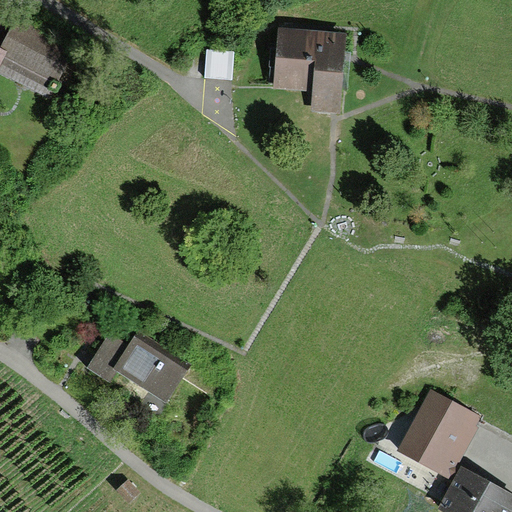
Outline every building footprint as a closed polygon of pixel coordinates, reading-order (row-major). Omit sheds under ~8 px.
[(60,88),(77,52),(25,29),(9,65),(60,88)] [(277,36),(273,88),(308,91),(307,104),(337,106),(342,40),(277,36)] [(237,82),(238,55),(210,54),(209,81),(237,82)] [(116,379),(159,405),(185,362),(138,333),(126,353),(108,342),(88,375),(110,388),(116,379)] [(432,397),(402,455),(448,478),(478,420),(432,397)] [(511,511),(511,510),(511,501),(467,480),(451,511),(511,511)]
